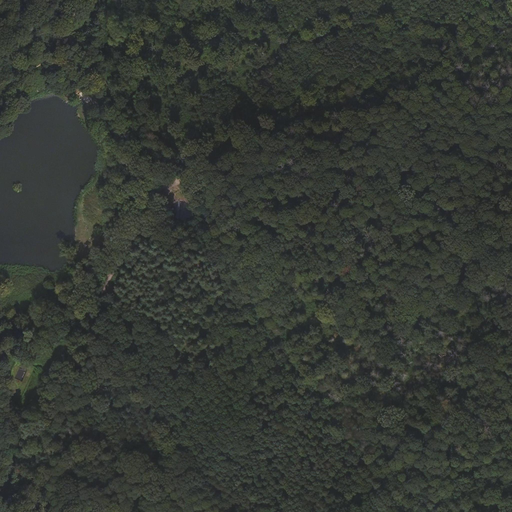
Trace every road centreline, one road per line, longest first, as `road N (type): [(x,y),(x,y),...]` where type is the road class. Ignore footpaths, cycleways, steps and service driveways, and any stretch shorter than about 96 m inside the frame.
road 1 (track): [(500,0),(343,105),(227,145),(165,187)]
road 2 (track): [(165,187),(96,305),(40,380),(0,505)]
road 3 (track): [(60,37),(114,95),(165,187)]
road 4 (track): [(157,194),(51,48)]
